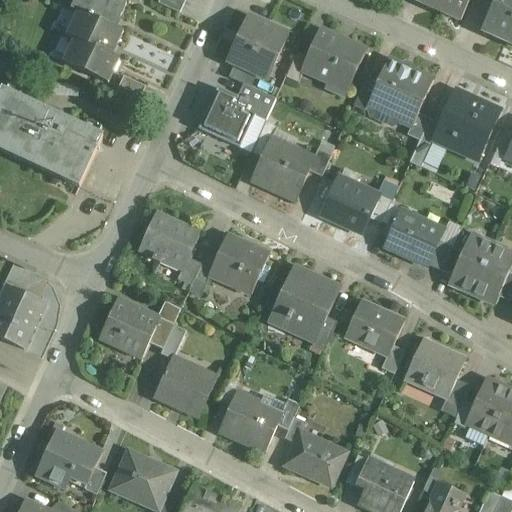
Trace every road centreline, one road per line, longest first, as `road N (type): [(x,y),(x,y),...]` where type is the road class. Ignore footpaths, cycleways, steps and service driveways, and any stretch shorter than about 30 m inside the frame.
road 1 (residential): [(150,160),(511,356)]
road 2 (residential): [(53,369),(313,511)]
road 3 (residential): [(328,0),(511,82)]
road 4 (residential): [(150,160),(226,0)]
road 5 (residential): [(85,294),(150,160)]
road 6 (residential): [(0,486),(53,369)]
